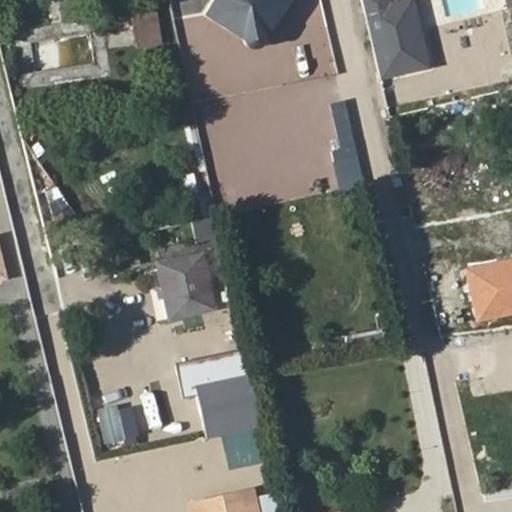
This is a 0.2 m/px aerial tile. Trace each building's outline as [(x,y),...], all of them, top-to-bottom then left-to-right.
[(212,0),(211,1),(203,17),(244,40),(265,34),(290,0),(233,0),(232,0),(212,0)] [(429,66),(413,0),(410,0),(365,11),(380,77),(429,66)] [(131,13),(136,46),(159,42),(154,9),(131,13)] [(265,34),(244,40),(247,46),(251,49),(256,48),(260,47),(265,43),(265,34)] [(344,102),(331,104),(342,151),(355,148),(344,102)] [(194,222),(197,242),(219,238),(215,218),(194,222)] [(428,229),(429,245),(470,240),(468,225),(428,229)] [(201,253),(156,263),(168,317),(213,308),(201,253)] [(356,346),(380,341),(378,330),(353,336),(356,346)] [(251,372),(195,386),(208,437),(264,423),(251,372)] [(102,444),(139,440),(135,405),(98,409),(102,444)] [(144,467),(172,465),(171,453),(143,456),(144,467)] [(217,511),(261,511),(255,485),(214,494),(217,511)] [(217,511),(214,494),(196,498),(199,511),(217,511)]
